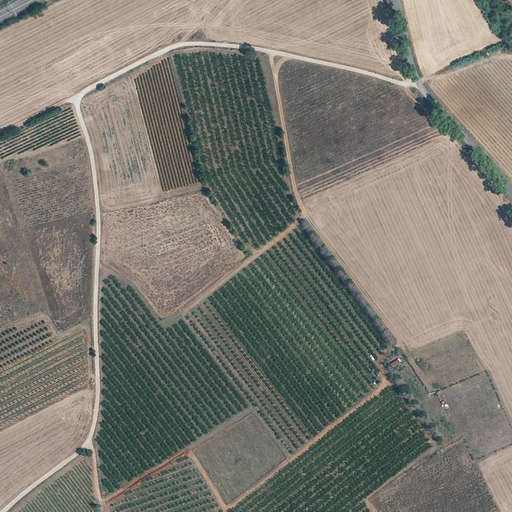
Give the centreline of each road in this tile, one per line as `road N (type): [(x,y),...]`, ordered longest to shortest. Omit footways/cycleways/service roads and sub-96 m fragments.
road 1 (unclassified): [(418,81),(404,85),(273,52),(192,43),(77,95),(96,207),(96,405),(89,442),(4,511)]
road 2 (tertiary): [(511,191),(418,81)]
